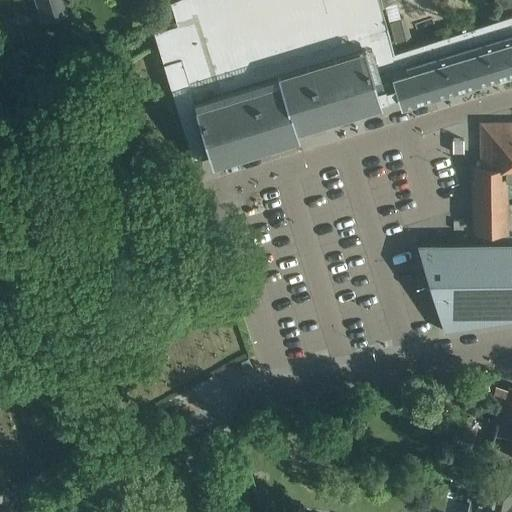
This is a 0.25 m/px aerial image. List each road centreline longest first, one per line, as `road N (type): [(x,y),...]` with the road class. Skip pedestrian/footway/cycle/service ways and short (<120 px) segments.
road 1 (residential): [(279,391),(217,185),(345,147)]
road 2 (unclassified): [(35,511),(187,426),(279,391)]
road 3 (unclassified): [(279,391),(511,350)]
road 4 (residential): [(511,99),(345,147)]
